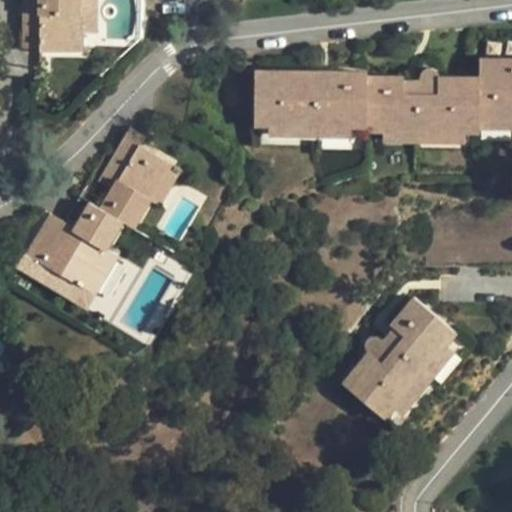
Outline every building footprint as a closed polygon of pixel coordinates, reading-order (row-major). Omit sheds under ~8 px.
[(23,0),(23,47),(39,48),(39,39),(83,39),(83,13),(77,13),(77,0),(23,0)] [(39,48),(39,53),(83,53),(83,39),(39,39),(39,48)] [(297,87),(296,71),(255,71),(253,124),(367,125),(367,131),(478,132),(478,129),(479,118),(511,118),(511,57),(479,57),(479,76),(437,77),(437,92),(403,92),(403,79),(403,76),(367,76),(367,72),(330,72),(330,88),(297,87)] [(403,79),(403,92),(437,92),(437,77),(438,75),(436,71),(434,69),(431,68),(428,67),(425,68),(422,70),(420,74),(420,79),(403,79)] [(296,71),(297,87),(330,88),(330,72),(296,71)] [(511,118),(479,118),(478,129),(511,130),(511,118)] [(111,189),(100,207),(122,220),(134,227),(150,199),(171,164),(140,145),(145,135),(130,127),(115,153),(99,181),(111,189)] [(181,170),(171,164),(150,199),(160,205),(181,170)] [(51,212),(25,253),(83,287),(106,249),(122,220),(100,207),(90,200),(74,227),(65,220),(51,212)] [(511,230),(425,231),(425,267),(511,266),(511,230)] [(106,249),(83,287),(93,294),(116,255),(106,249)] [(342,384),(384,419),(456,332),(415,297),(391,326),(393,327),(403,336),(381,363),(368,352),(342,384)] [(368,352),(381,363),(403,336),(393,327),(382,339),(380,338),(376,336),(372,336),(370,338),(366,341),(365,346),(366,349),(368,352)]
